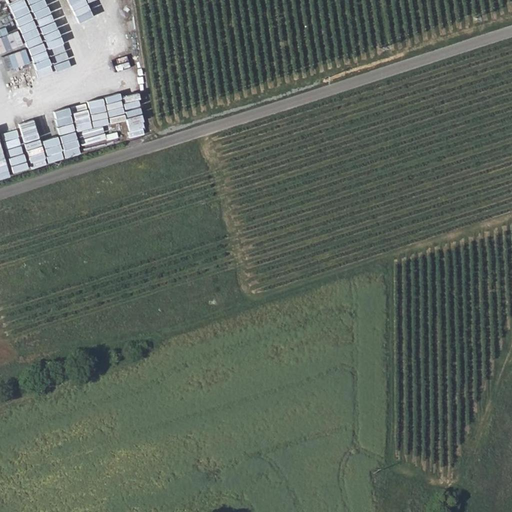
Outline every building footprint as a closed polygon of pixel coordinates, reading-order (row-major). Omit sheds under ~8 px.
[(63,45),(78,39),(63,0),(30,0),(36,16),(50,11),(63,45)] [(114,29),(100,32),(103,49),(117,46),(114,29)] [(62,96),(46,101),(63,157),(97,148),(95,143),(127,134),(113,84),(63,99),(62,96)] [(0,177),(8,175),(0,143),(0,177)] [(21,151),(7,156),(12,174),(27,170),(21,151)]
